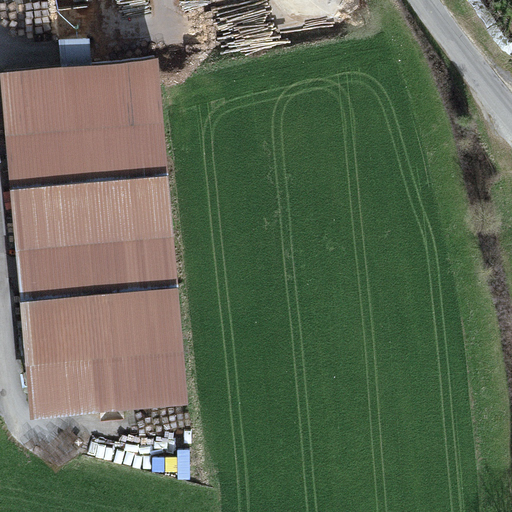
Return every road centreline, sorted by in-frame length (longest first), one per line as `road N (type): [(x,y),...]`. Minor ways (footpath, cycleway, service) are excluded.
road 1 (track): [(257,511),(55,456)]
road 2 (secondary): [(423,0),(511,113)]
